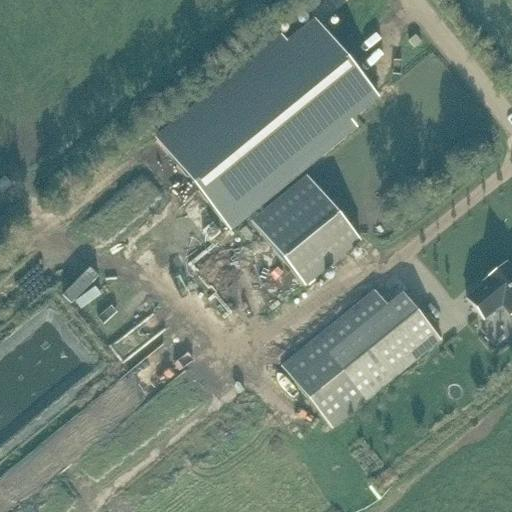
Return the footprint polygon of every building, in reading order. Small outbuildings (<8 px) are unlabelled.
[(156,143),(227,230),(353,127),(349,122),(358,116),(377,99),(314,22),(286,44),(282,40),(156,143)] [(306,178),(250,224),(304,289),(360,243),(306,178)] [(193,255),(199,245),(186,237),(179,247),(193,255)] [(484,286),(465,301),(482,322),(501,307),(509,317),(511,314),(511,273),(505,265),(482,284),(484,286)] [(439,341),(401,295),(385,308),(373,292),(280,369),(331,431),(439,341)] [(13,364),(5,375),(19,385),(27,374),(13,364)] [(309,455),(322,473),(290,497),(300,511),(314,511),(361,478),(331,439),(309,455)] [(109,474),(91,487),(97,495),(115,482),(109,474)]
